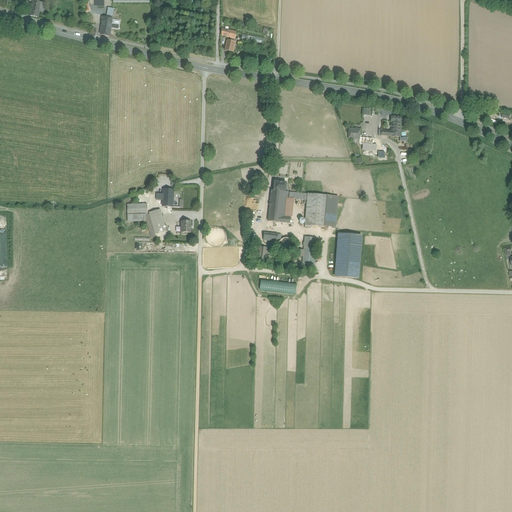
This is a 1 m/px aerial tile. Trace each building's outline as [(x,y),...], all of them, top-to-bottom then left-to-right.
[(42,3),(33,1),(32,8),(40,10),(41,9),(42,3)] [(40,10),(32,8),(30,16),(38,18),(40,12),(40,10)] [(103,17),(100,35),(110,36),(111,29),(112,20),(112,19),(103,17)] [(112,20),(111,29),(119,30),(120,21),(112,20)] [(230,31),(221,29),(221,36),(228,37),(230,31)] [(228,37),(228,38),(225,50),(233,52),(236,39),(235,39),(237,33),(230,31),(228,37)] [(265,39),(242,35),(241,40),(264,45),(265,39)] [(381,114),(389,117),(391,111),(383,108),(381,114)] [(496,116),(496,121),(506,121),(506,119),(511,119),(511,113),(502,113),(502,116),(496,116)] [(403,118),(391,117),(391,122),(392,122),(392,125),(401,126),(401,123),(403,123),(403,118)] [(401,131),(401,126),(392,125),(391,132),(391,136),(394,137),(400,137),(401,131)] [(360,130),(349,129),(348,139),(359,140),(360,140),(360,135),(360,130)] [(406,131),(401,131),(400,137),(394,137),(394,141),(405,142),(406,131)] [(286,183),(275,182),(274,191),(271,190),(271,195),(288,197),(288,193),(286,192),(286,183)] [(173,191),(163,190),(163,194),(163,200),(162,206),(172,207),(173,191)] [(307,194),(288,193),(288,197),(288,199),(293,199),(307,201),(307,194)] [(327,196),(307,194),(307,201),(305,225),(325,226),(327,196)] [(288,197),(271,195),(268,221),(283,223),(286,201),(288,201),(288,199),(288,197)] [(338,197),(327,196),(325,226),(335,227),(338,197)] [(286,201),(283,223),(290,223),(293,199),(288,199),(288,201),(286,201)] [(127,205),(127,215),(144,214),(147,214),(147,204),(127,205)] [(149,213),(149,214),(155,234),(167,231),(160,210),(149,213)] [(156,237),(155,234),(149,214),(147,214),(144,214),(146,222),(151,238),(156,237)] [(191,222),(182,221),(182,227),(181,227),(181,233),(191,233),(191,222)] [(278,235),(264,233),(263,241),(277,243),(278,235)] [(361,237),(339,235),(336,276),(358,278),(361,237)] [(316,239),(305,237),(302,269),(313,270),(316,239)] [(269,249),(258,247),(256,262),(267,264),(269,249)] [(261,280),(260,291),(295,295),(297,284),(261,280)]
